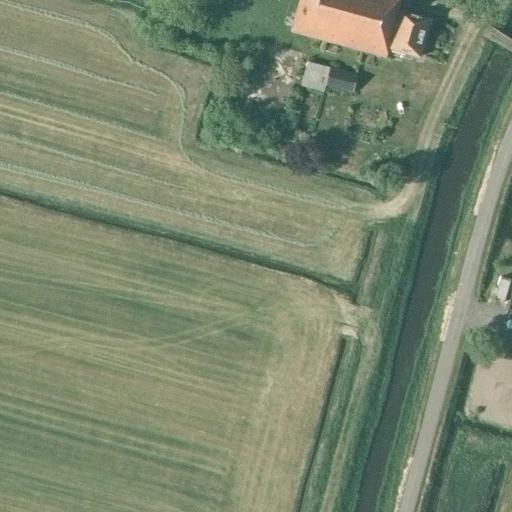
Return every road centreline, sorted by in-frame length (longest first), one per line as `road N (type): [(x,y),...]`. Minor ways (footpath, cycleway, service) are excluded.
road 1 (track): [(322,511),(418,162),(455,62),(489,0)]
road 2 (unclassified): [(403,511),(511,133)]
